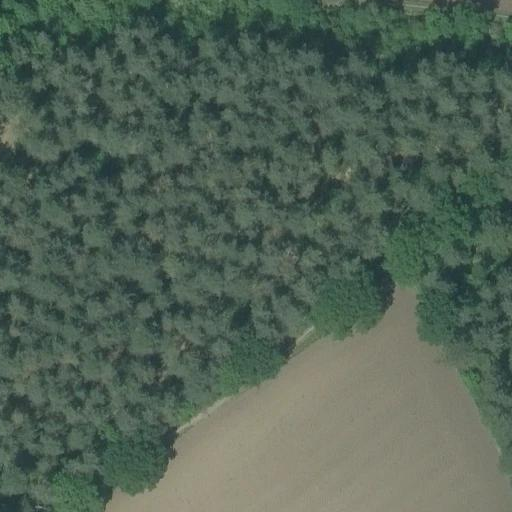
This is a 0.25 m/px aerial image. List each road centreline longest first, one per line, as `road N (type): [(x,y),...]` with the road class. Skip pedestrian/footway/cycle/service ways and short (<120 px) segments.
road 1 (track): [(511,177),(52,511)]
road 2 (track): [(511,26),(264,0)]
